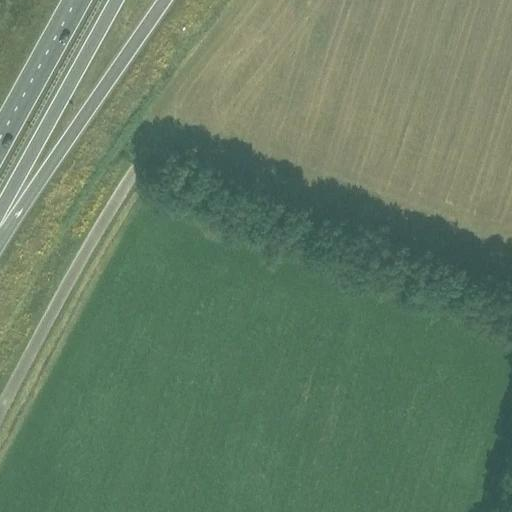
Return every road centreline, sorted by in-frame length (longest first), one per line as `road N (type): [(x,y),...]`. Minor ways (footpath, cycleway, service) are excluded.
road 1 (unclassified): [(0,418),(136,172)]
road 2 (trunk): [(0,217),(75,129),(165,0)]
road 3 (trunk): [(0,211),(118,0)]
road 4 (trunk): [(84,0),(0,153)]
